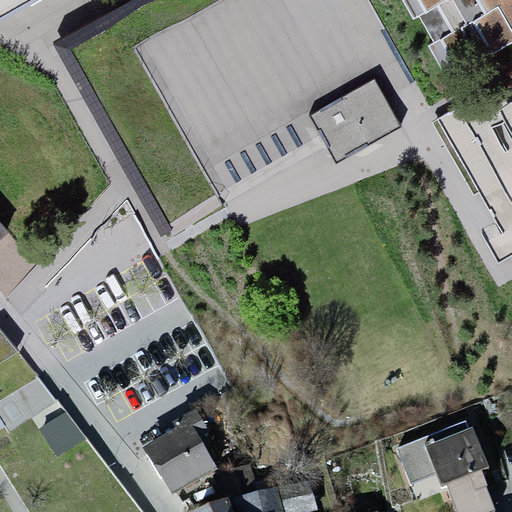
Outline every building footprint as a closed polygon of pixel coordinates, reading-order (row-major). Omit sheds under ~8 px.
[(0,0),(0,23),(40,0),(0,0)] [(219,0),(139,42),(224,205),(329,150),(335,162),(413,121),(430,112),(370,0),(219,0)] [(511,78),(425,127),(501,265),(511,259),(511,78)] [(0,242),(11,232),(0,219),(0,242)] [(43,432),(61,459),(88,440),(70,413),(43,432)] [(489,477),(469,426),(402,452),(422,504),(489,477)] [(190,428),(145,455),(176,504),(220,477),(190,428)] [(247,471),(217,482),(226,507),(235,503),(238,511),(275,511),(268,495),(256,498),(247,471)]
